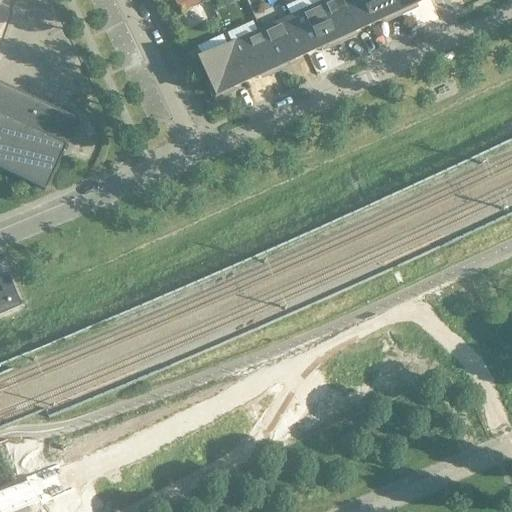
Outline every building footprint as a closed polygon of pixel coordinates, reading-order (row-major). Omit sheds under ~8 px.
[(368,27),(355,0),(328,0),(320,4),(339,43),(349,38),(348,36),(368,27)] [(400,15),(392,0),(355,0),(368,27),(388,18),(389,20),(400,15)] [(426,0),(392,0),(400,15),(410,10),(409,8),(426,0)] [(207,3),(192,10),(199,24),(213,18),(207,3)] [(339,43),(320,4),(290,18),(307,55),(327,46),(328,48),(339,43)] [(307,55),(290,18),(259,32),(277,71),(288,66),(287,64),(307,55)] [(277,71),(259,32),(229,46),(246,83),(266,74),(267,76),(277,71)] [(246,83),(229,46),(198,60),(209,86),(207,87),(213,100),(227,94),(226,92),(246,83)] [(83,126),(3,88),(0,93),(0,174),(49,197),(83,126)] [(0,315),(21,307),(8,275),(0,278),(0,288),(2,293),(0,293),(0,315)]
